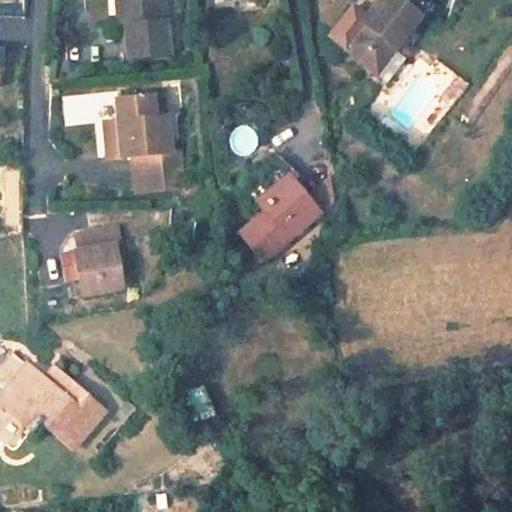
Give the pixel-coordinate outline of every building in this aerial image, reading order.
[(121,0),(125,55),(166,52),(161,0),(121,0)] [(405,0),(381,0),(345,44),(379,69),(425,15),(405,0)] [(102,139),(104,162),(128,159),(132,196),(173,191),(171,173),(177,173),(175,154),(165,155),(161,120),(149,121),(147,99),(113,103),(115,125),(117,137),(102,139)] [(161,120),(160,99),(147,99),(149,121),(161,120)] [(115,125),(101,126),(102,139),(117,137),(115,125)] [(262,259),(320,215),(309,199),(297,183),(267,205),(271,209),(240,232),(262,259)] [(320,215),(331,207),(326,187),(309,199),(320,215)] [(115,248),(112,233),(100,235),(103,251),(111,249),(115,248)] [(72,241),(79,277),(77,282),(80,299),(119,291),(111,249),(103,251),(100,235),(72,241)] [(60,260),(64,283),(77,282),(79,277),(75,258),(60,260)] [(16,360),(0,376),(0,390),(5,395),(14,403),(6,413),(31,435),(40,426),(65,445),(72,451),(79,443),(104,414),(60,376),(49,388),(42,382),(16,360)] [(49,388),(60,376),(53,370),(42,382),(49,388)] [(0,400),(0,407),(6,413),(14,403),(5,395),(0,400)]
